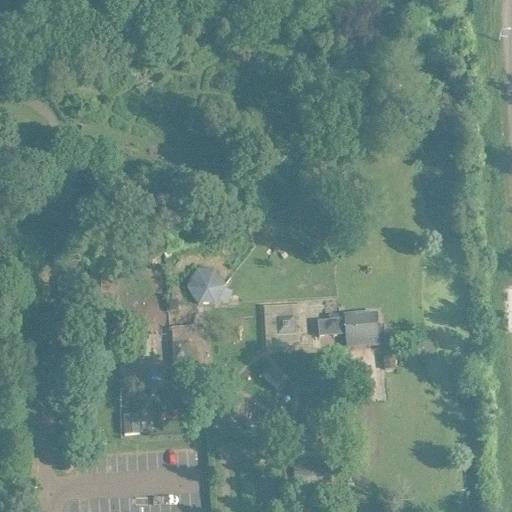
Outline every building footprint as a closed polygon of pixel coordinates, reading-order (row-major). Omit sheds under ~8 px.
[(204,303),(220,302),(225,294),(225,293),(228,287),(229,284),(224,275),(218,267),(201,269),(195,277),(190,286),(196,296),(204,303)] [(350,316),(352,337),(382,334),(380,314),(350,316)] [(278,318),(279,335),(296,334),(295,317),(278,318)] [(177,343),(178,361),(194,361),(193,342),(177,343)] [(388,358),(389,369),(398,368),(398,357),(388,358)] [(266,376),(279,389),(279,390),(286,383),(273,369),(272,369),(266,376)] [(389,391),(365,393),(368,429),(392,427),(389,391)] [(141,415),(126,415),(126,435),(142,435),(141,415)] [(295,464),(297,492),(334,490),(332,462),(295,464)] [(280,468),(282,487),(293,486),(291,468),(280,468)] [(356,472),(348,473),(349,487),(357,487),(356,472)]
